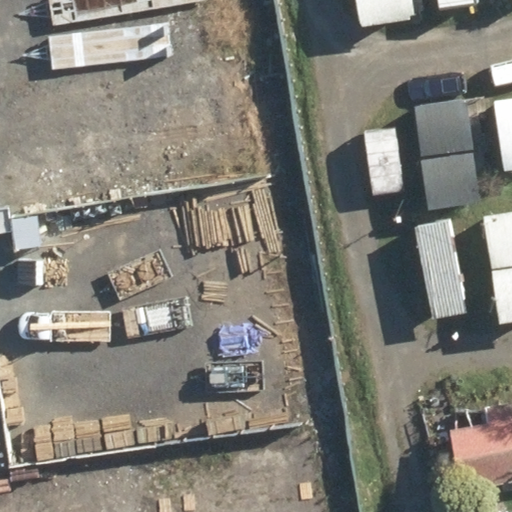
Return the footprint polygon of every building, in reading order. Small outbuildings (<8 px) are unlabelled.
[(229,0),(68,0),(81,77),(238,52),(229,0)] [(476,90),(423,99),(440,204),(494,195),(476,90)] [(150,269),(135,272),(151,344),(154,356),(312,319),(293,239),(240,251),(221,171),(132,192),(150,269)] [(465,219),(428,225),(442,314),(479,308),(465,219)] [(80,239),(0,252),(0,409),(104,393),(80,239)] [(360,410),(322,344),(162,436),(200,501),(360,410)] [(448,432),(459,494),(511,484),(511,404),(484,409),(487,424),(448,432)] [(117,472),(21,488),(24,511),(124,511),(118,477),(117,472)] [(510,511),(509,498),(470,502),(471,511),(510,511)] [(353,511),(352,503),(297,511),(353,511)]
